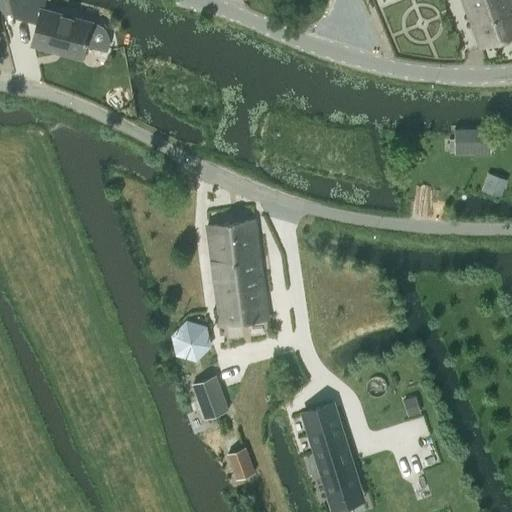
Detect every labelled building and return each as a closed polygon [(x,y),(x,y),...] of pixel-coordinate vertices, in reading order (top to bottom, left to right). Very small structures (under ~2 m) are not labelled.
[(81,57),(84,45),(86,45),(91,43),(107,47),(108,45),(108,38),(106,32),(101,26),(95,23),(42,9),(44,0),(23,0),(19,17),(38,22),(32,44),(81,57)] [(511,0),(461,0),(480,48),(511,36),(511,0)] [(490,128),(454,128),(455,153),(491,152),(490,128)] [(483,189),(502,195),(507,179),(488,172),(483,189)] [(267,317),(254,218),(207,224),(220,323),(267,317)] [(185,320),(170,334),(175,355),(195,361),(210,347),(205,326),(185,320)] [(215,375),(190,384),(196,401),(202,399),(208,416),(227,409),(215,375)] [(333,402),(302,412),(330,501),(361,491),(333,402)] [(245,447),(228,453),(236,478),(254,472),(245,447)]
